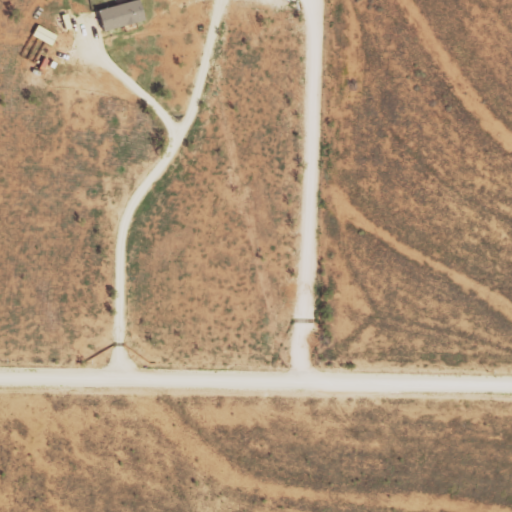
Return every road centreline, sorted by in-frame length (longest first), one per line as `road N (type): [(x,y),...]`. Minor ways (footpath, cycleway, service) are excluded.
road 1 (residential): [(511,380),(0,372)]
road 2 (track): [(111,374),(117,226),(185,113),(217,0)]
road 3 (track): [(176,131),(82,41),(75,17)]
